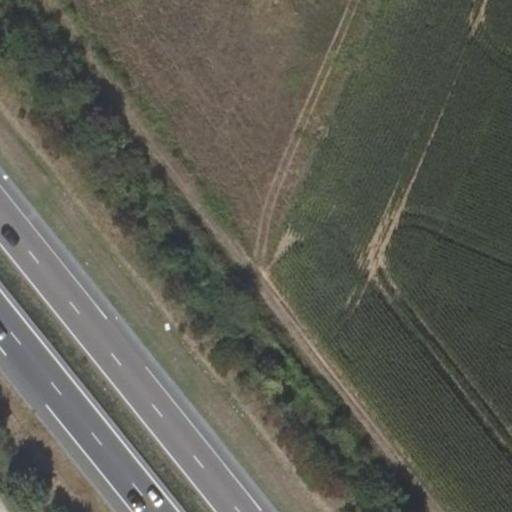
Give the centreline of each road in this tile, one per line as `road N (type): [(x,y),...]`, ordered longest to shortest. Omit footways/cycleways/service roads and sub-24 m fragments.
road 1 (track): [(44,0),(432,511)]
road 2 (trunk): [(245,511),(0,201)]
road 3 (trunk): [(0,314),(158,511)]
